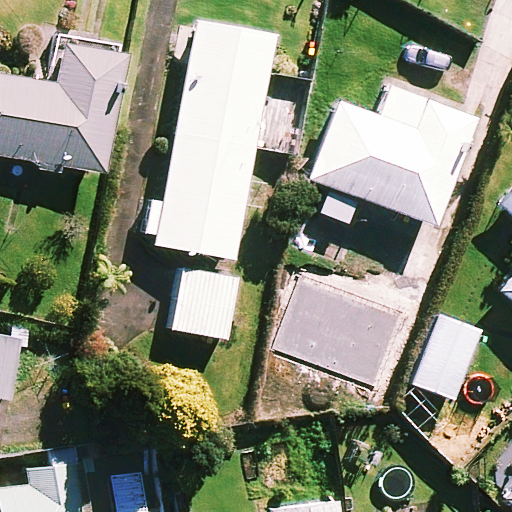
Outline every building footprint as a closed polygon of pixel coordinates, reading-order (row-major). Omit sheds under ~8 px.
[(268,42),(177,26),(170,63),(184,65),(158,205),(147,203),(141,237),(152,239),(150,250),(228,264),(249,150),(292,158),(304,93),(260,85),(268,42)] [(119,50),(57,38),(47,91),(0,82),(0,163),(94,181),(119,50)] [(468,123),(403,99),(393,128),(335,106),(306,185),(428,231),(468,123)] [(511,189),(494,209),(511,225),(511,277),(495,296),(511,311),(511,189)] [(393,268),(344,399),(371,410),(378,392),(385,394),(428,281),(393,268)] [(231,281),(177,272),(167,333),(194,337),(192,351),(218,355),(231,281)] [(474,335),(434,320),(408,388),(448,403),(474,335)] [(17,343),(0,339),(0,403),(4,404),(17,343)] [(77,511),(71,465),(0,473),(0,511),(77,511)] [(138,511),(137,477),(110,478),(111,511),(138,511)] [(511,511),(511,489),(500,504),(509,511),(511,511)] [(334,511),(333,503),(275,511),(334,511)]
